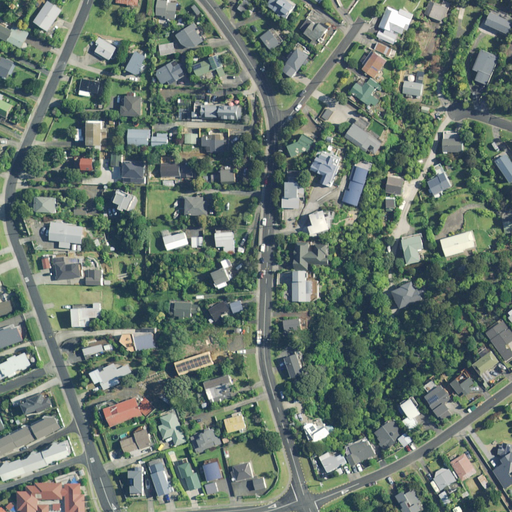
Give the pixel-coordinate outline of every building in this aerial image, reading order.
[(62,10),(48,0),(35,21),(49,31),(62,10)] [(177,1),(159,0),(157,0),(157,15),(166,16),(166,18),(176,19),(177,1)] [(297,3),(292,0),(271,0),(268,5),(286,18),(297,3)] [(448,8),(431,1),(425,14),(442,21),(448,8)] [(380,25),(403,34),(405,29),(409,31),(416,14),(389,4),(380,25)] [(509,34),(511,27),(511,18),(497,11),(493,9),(487,24),(509,34)] [(186,23),(182,17),(176,20),(180,27),(186,23)] [(0,24),(0,20),(0,19),(0,37),(8,41),(13,31),(0,24)] [(319,26),(308,19),(300,30),(314,40),(312,44),(315,46),(319,41),(322,43),(325,39),(322,37),(328,29),(321,23),(319,26)] [(204,41),(194,23),(176,34),(181,43),(187,47),(193,47),(204,41)] [(21,48),(29,33),(22,29),(18,27),(10,42),(21,48)] [(398,35),(380,27),(376,36),(394,44),(398,35)] [(283,41),(273,28),(261,37),(271,50),(283,41)] [(120,49),(100,37),(97,42),(100,44),(96,51),(110,59),(111,57),(114,59),(120,49)] [(174,53),(173,42),(159,44),(160,55),(174,53)] [(393,49),(379,43),(377,50),(390,55),(393,49)] [(309,55),(297,47),(293,52),(295,53),(283,70),(294,78),(309,55)] [(499,57),(483,49),(474,69),(480,72),(476,80),(487,85),(499,57)] [(318,53),(314,50),(310,56),(314,59),(318,53)] [(146,56),(136,51),(127,69),(137,75),(146,56)] [(388,61),(376,53),(364,69),(376,78),(388,61)] [(14,62),(2,56),(0,61),(0,75),(6,78),(14,62)] [(223,66),(218,56),(194,66),(198,76),(223,66)] [(178,65),(176,60),(155,72),(162,84),(168,81),(171,85),(185,77),(183,72),(188,69),(184,62),(178,65)] [(106,82),(82,77),(79,94),(89,96),(90,92),(104,94),(105,86),(106,82)] [(384,87),(371,78),(364,87),(358,83),(351,92),(370,105),(372,103),(376,106),(380,100),(372,95),(377,87),(381,90),(384,87)] [(422,83),(404,80),(402,93),(420,96),(422,83)] [(141,97),(126,96),(125,106),(121,106),(121,115),(140,116),(141,97)] [(12,105),(0,99),(0,114),(6,118),(12,105)] [(240,119),(240,106),(203,105),(202,118),(240,119)] [(431,108),(420,105),(419,110),(429,113),(431,108)] [(190,110),(178,109),(178,119),(190,120),(190,110)] [(333,112),(328,109),(323,117),(327,120),(333,112)] [(372,123),(362,116),(347,136),(368,152),(369,149),(376,154),(384,143),(367,130),(372,123)] [(104,121),(88,120),(87,145),(102,146),(102,140),(107,140),(107,135),(102,135),(103,132),(107,132),(107,128),(103,128),(104,121)] [(84,128),(75,128),(75,141),(83,141),(84,128)] [(151,129),(129,128),(128,144),(135,145),(135,146),(144,147),(144,145),(148,146),(149,139),(151,139),(151,129)] [(211,151),(224,152),(224,150),(228,150),(229,142),(229,138),(221,137),(221,132),(211,131),(211,137),(207,136),(201,136),(201,146),(211,147),(211,151)] [(197,133),(185,133),(185,143),(197,143),(197,133)] [(316,141),(305,134),(300,141),(289,146),(294,156),(312,149),(316,141)] [(167,137),(152,137),(152,146),(167,147),(167,137)] [(463,152),(463,139),(443,138),(443,151),(463,152)] [(337,158),(324,152),(322,158),(319,157),(314,170),(326,175),(323,182),(331,186),(340,165),(335,163),(337,158)] [(511,181),(511,162),(506,154),(495,160),(510,183),(511,181)] [(122,166),(123,155),(112,155),(111,166),(122,166)] [(94,170),(94,157),(75,156),(75,170),(94,170)] [(145,162),(125,161),(124,177),(133,177),(133,182),(147,183),(147,177),(144,177),(145,162)] [(180,163),(162,163),(162,176),(180,176),(180,163)] [(232,170),(232,166),(224,166),(225,170),(222,170),(222,181),(236,181),(235,169),(232,170)] [(370,170),(356,166),(345,201),(359,206),(370,170)] [(306,173),(290,172),(290,181),(286,181),(285,207),(300,208),(300,193),(305,193),(306,173)] [(451,186),(444,173),(438,175),(439,177),(428,182),(435,199),(441,196),(439,192),(451,186)] [(405,179),(389,177),(387,193),(403,194),(405,179)] [(137,195),(120,189),(115,202),(122,205),(120,209),(124,211),(125,209),(131,211),(134,201),(137,195)] [(57,198),(36,197),(36,211),(56,212),(57,198)] [(208,216),(209,198),(186,197),(185,214),(208,216)] [(396,199),(387,199),(386,207),(396,208),(396,199)] [(327,217),(325,211),(312,214),(315,225),(310,227),(312,234),(334,229),(330,216),(327,217)] [(511,219),(501,223),(504,236),(511,233),(511,219)] [(69,223),(52,222),(51,240),(61,241),(60,247),(71,248),(71,242),(83,243),(84,226),(69,225),(69,223)] [(190,226),(190,247),(197,247),(197,246),(203,246),(203,226),(190,226)] [(189,243),(184,231),(172,236),(172,234),(164,237),(169,250),(189,243)] [(476,246),(471,231),(442,240),(447,256),(464,251),(464,250),(476,246)] [(234,254),(233,232),(216,232),(217,246),(224,246),(224,254),(234,254)] [(423,248),(420,235),(401,239),(407,264),(420,261),(417,250),(423,248)] [(294,270),(308,270),(308,264),(329,265),(329,258),(327,258),(327,252),(310,251),(310,242),(298,242),(297,252),(290,252),(290,265),(295,265),(294,270)] [(51,268),(49,256),(43,257),(45,269),(51,268)] [(66,262),(65,257),(56,258),(58,280),(81,277),(80,258),(71,259),(71,262),(66,262)] [(230,265),(227,259),(222,261),(225,268),(230,265)] [(230,280),(224,268),(212,273),(219,289),(227,285),(226,281),(230,280)] [(102,285),(103,270),(90,270),(90,277),(87,277),(87,284),(102,285)] [(308,270),(294,270),(293,301),(312,301),(313,280),(308,280),(308,270)] [(399,310),(421,299),(420,297),(427,293),(425,287),(419,290),(417,285),(414,286),(412,281),(390,291),(399,310)] [(0,302),(0,315),(13,312),(10,300),(0,302)] [(199,304),(176,301),(175,316),(191,318),(192,313),(198,314),(199,304)] [(230,310),(222,301),(209,312),(217,321),(230,310)] [(243,310),(240,301),(231,304),(234,313),(243,310)] [(102,317),(101,303),(95,303),(95,308),(73,309),(74,326),(90,326),(90,317),(102,317)] [(302,329),(301,319),(284,320),(286,331),(302,329)] [(511,341),(511,331),(505,321),(487,333),(506,361),(511,356),(511,350),(508,344),(511,341)] [(23,340),(17,326),(0,331),(0,346),(1,347),(1,348),(23,340)] [(155,333),(135,335),(136,351),(157,348),(155,333)] [(221,362),(214,341),(200,346),(207,366),(221,362)] [(104,351),(103,344),(83,349),(85,355),(104,351)] [(499,361),(492,351),(473,365),(487,383),(494,377),(488,370),(499,361)] [(0,379),(31,365),(26,352),(9,360),(9,361),(0,364),(0,379)] [(304,374),(297,354),(286,358),(293,378),(304,374)] [(119,369),(116,363),(99,371),(104,381),(101,383),(104,390),(121,382),(119,378),(133,372),(129,364),(119,369)] [(476,382),(466,370),(451,383),(460,394),(463,391),(466,396),(473,390),(470,387),(476,382)] [(236,398),(230,375),(206,382),(212,405),(236,398)] [(451,400),(442,386),(426,396),(439,417),(442,415),(445,420),(452,415),(445,403),(451,400)] [(47,407),(42,393),(28,399),(29,402),(22,405),(25,415),(47,407)] [(138,403),(136,397),(105,408),(112,427),(156,412),(151,398),(138,403)] [(421,414),(412,399),(401,405),(409,417),(404,420),(410,430),(419,425),(415,417),(421,414)] [(187,441),(176,410),(161,415),(164,425),(159,426),(164,439),(172,436),(175,445),(187,441)] [(51,412),(30,423),(36,436),(57,426),(51,412)] [(247,428),(243,414),(226,419),(229,433),(247,428)] [(325,427),(318,418),(303,429),(314,445),(336,430),(331,423),(325,427)] [(405,435),(395,419),(374,433),(380,442),(378,443),(384,452),(397,443),(396,441),(405,435)] [(26,425),(0,437),(0,452),(32,437),(26,425)] [(222,443),(216,428),(191,437),(197,454),(206,451),(205,449),(222,443)] [(154,445),(148,429),(134,434),(135,436),(119,441),(124,456),(131,453),(133,458),(142,454),(140,449),(154,445)] [(414,442),(408,433),(399,440),(405,448),(414,442)] [(0,462),(0,468),(4,478),(69,453),(63,438),(0,462)] [(376,454),(368,438),(350,447),(353,453),(347,456),(352,466),(376,454)] [(348,462),(342,451),(334,455),(323,461),(329,472),(348,462)] [(511,473),(511,452),(502,459),(505,462),(494,470),(507,489),(511,485),(511,474),(511,473)] [(477,472),(466,453),(452,462),(463,481),(477,472)] [(173,492),(164,462),(150,466),(159,496),(173,492)] [(195,473),(190,462),(180,466),(184,478),(186,478),(191,491),(202,487),(196,473),(195,473)] [(222,477),(218,462),(203,466),(207,481),(222,477)] [(254,477),(251,462),(234,466),(235,470),(232,471),(234,482),(254,477)] [(443,491),(458,481),(447,465),(432,475),(443,491)] [(143,496),(143,467),(137,468),(137,470),(130,470),(130,478),(137,478),(137,487),(132,487),(132,496),(143,496)] [(492,486),(484,474),(479,477),(487,490),(492,486)] [(266,488),(264,478),(254,480),(256,490),(266,488)] [(28,488),(18,488),(18,508),(22,508),(22,511),(6,511),(1,505),(0,506),(0,511),(85,511),(86,493),(83,493),(83,481),(65,482),(65,483),(65,487),(63,487),(63,481),(36,480),(36,483),(28,483),(28,488)] [(419,511),(425,510),(414,488),(397,496),(404,511),(419,511)] [(452,502),(446,491),(440,494),(446,505),(452,502)]
